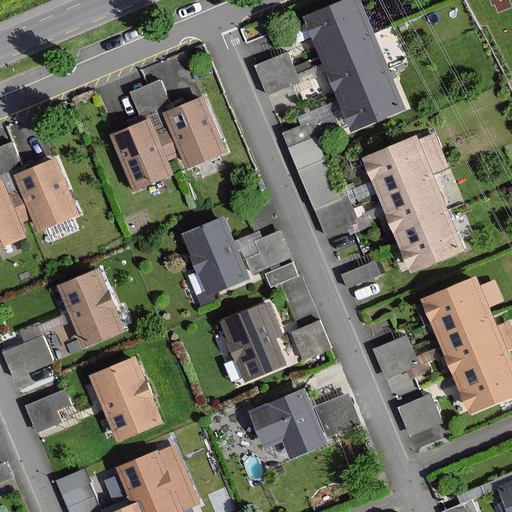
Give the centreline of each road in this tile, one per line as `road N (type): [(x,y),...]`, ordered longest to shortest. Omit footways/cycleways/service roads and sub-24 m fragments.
road 1 (residential): [(216,19),(419,511)]
road 2 (residential): [(0,109),(216,19)]
road 3 (residential): [(0,385),(51,511)]
road 4 (tertiary): [(0,49),(116,0)]
